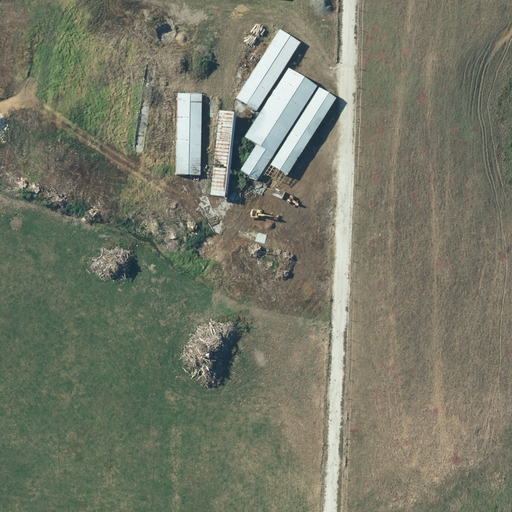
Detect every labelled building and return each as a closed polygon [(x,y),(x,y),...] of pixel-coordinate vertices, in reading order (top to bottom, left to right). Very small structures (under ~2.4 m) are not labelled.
[(255,111),(299,43),(278,29),(234,98),(255,111)] [(285,69),(243,137),(255,145),(238,172),(255,182),(314,87),(285,69)] [(334,98),(316,87),(256,182),(274,193),(334,98)] [(198,176),(201,92),(176,92),(174,175),(198,176)] [(223,199),(231,113),(215,112),(207,197),(223,199)] [(332,205),(333,175),(323,175),(324,161),(296,160),(295,204),(332,205)]
